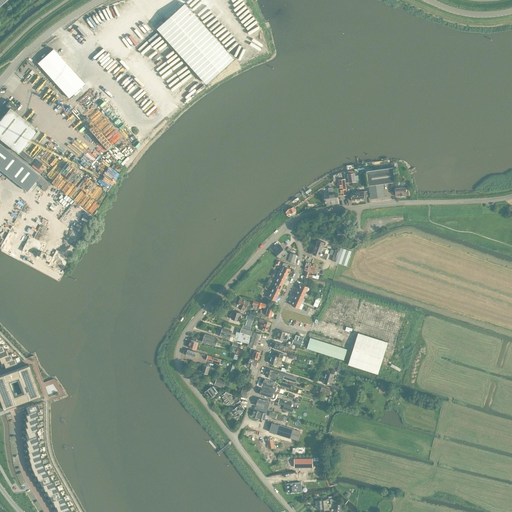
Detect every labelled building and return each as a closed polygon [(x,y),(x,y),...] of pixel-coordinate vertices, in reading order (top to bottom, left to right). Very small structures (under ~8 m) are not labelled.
[(157,28),(184,58),(192,68),(206,83),(233,59),(184,4),(157,28)] [(37,63),(69,98),(84,84),(53,49),(37,63)] [(37,129),(14,111),(17,107),(9,100),(0,111),(0,113),(3,115),(0,119),(0,138),(30,163),(33,158),(22,149),(37,129)] [(41,187),(44,190),(50,183),(0,143),(0,169),(27,191),(35,180),(42,186),(41,187)] [(368,185),(370,198),(385,196),(383,183),(395,181),(393,167),(395,167),(394,163),(390,163),(390,165),(389,165),(389,168),(366,171),(368,185)] [(354,173),(345,174),(346,183),(350,182),(356,181),(356,182),(353,182),(354,186),(356,186),(357,186),(355,176),(354,173)] [(340,195),(347,194),(345,179),(338,180),(340,195)] [(395,183),(391,183),(392,190),(392,194),(395,193),(396,196),(400,195),(400,196),(406,196),(406,195),(407,195),(408,194),(407,192),(407,191),(406,191),(406,187),(395,188),(395,183)] [(326,202),(326,204),(339,203),(337,193),(329,194),(329,192),(324,193),(325,202),(326,202)] [(329,235),(322,233),(320,238),(330,241),(331,237),(328,236),(329,235)] [(274,251),(280,257),(282,255),(284,256),(286,254),(285,253),(286,251),(281,245),(274,251)] [(333,256),(331,260),(342,264),(347,265),(351,251),(338,247),(337,250),(335,249),(335,250),(331,249),(329,254),(333,256)] [(284,266),(281,271),(288,274),(291,269),(284,266)] [(281,271),(279,276),(286,280),(288,274),(281,271)] [(279,276),(276,282),(283,285),(286,280),(279,276)] [(276,282),(274,287),(281,290),(283,285),(276,282)] [(302,284),(299,289),(306,292),(308,287),(302,284)] [(274,287),(271,292),(278,295),(281,290),(274,287)] [(299,289),(297,295),(303,298),(306,292),(299,289)] [(276,301),(278,295),(271,292),(269,297),(276,301)] [(297,295),(294,300),(301,303),(303,298),(297,295)] [(364,296),(363,301),(374,304),(375,299),(364,296)] [(236,306),(240,308),(244,310),(245,307),(248,302),(241,298),(236,306)] [(299,308),(301,303),(294,300),(292,305),(299,308)] [(363,301),(361,306),(372,309),(374,304),(363,301)] [(265,308),(263,314),(266,315),(271,316),(274,309),(268,307),(269,305),(266,305),(265,308)] [(361,306),(360,311),(371,314),(372,309),(361,306)] [(399,307),(397,314),(403,316),(402,318),(407,320),(410,311),(399,307)] [(240,315),(240,313),(234,311),(231,319),(238,321),(239,317),(241,317),(241,315),(240,315)] [(360,311),(358,316),(369,319),(371,314),(360,311)] [(358,316),(357,321),(368,325),(369,319),(358,316)] [(395,319),(393,325),(405,329),(407,320),(402,318),(401,321),(395,319)] [(267,331),(269,324),(270,322),(260,319),(259,322),(262,322),(259,329),(267,331)] [(357,321),(355,326),(366,330),(368,325),(357,321)] [(393,325),(392,331),(403,335),(405,329),(393,325)] [(239,336),(238,340),(248,343),(247,346),(254,348),(256,349),(260,334),(261,331),(256,330),(256,331),(254,331),(242,327),(240,333),(239,336)] [(311,328),(307,340),(313,342),(313,341),(316,330),(311,328)] [(277,337),(277,339),(282,341),(283,339),(284,338),(286,339),(287,336),(285,335),(286,332),(279,330),(277,337)] [(316,330),(313,341),(319,343),(322,332),(316,330)] [(392,331),(389,338),(390,338),(395,340),(395,342),(400,344),(403,335),(392,331)] [(220,336),(229,339),(229,340),(237,343),(238,340),(239,336),(240,333),(236,332),(235,335),(233,334),(232,336),(223,333),(223,332),(221,332),(220,336)] [(322,332),(319,343),(324,344),(327,333),(322,332)] [(327,333),(324,344),(329,346),(333,335),(327,333)] [(203,338),(217,342),(213,341),(213,340),(215,341),(217,337),(205,334),(203,338)] [(293,339),(292,344),(301,347),(304,337),(299,335),(297,341),(293,339)] [(333,335),(329,346),(335,348),(338,337),(333,335)] [(338,337),(335,348),(340,349),(344,338),(338,337)] [(202,342),(214,345),(216,346),(217,342),(203,338),(202,342)] [(344,338),(340,349),(346,351),(349,340),(344,338)] [(196,349),(197,348),(198,348),(197,350),(202,351),(203,350),(199,349),(200,345),(199,345),(200,343),(198,343),(199,342),(191,339),(189,347),(196,349)] [(364,341),(362,347),(373,350),(375,344),(364,341)] [(276,342),(274,348),(281,350),(282,350),(283,344),(276,342)] [(362,347),(360,353),(372,356),(373,350),(362,347)] [(5,350),(0,351),(0,357),(9,354),(7,349),(5,350)] [(188,349),(186,355),(194,357),(197,358),(199,353),(198,352),(196,352),(188,349)] [(250,353),(249,357),(252,357),(252,358),(258,359),(260,352),(254,350),(252,349),(250,353)] [(272,354),(270,358),(282,362),(284,354),(276,351),(275,355),(272,354)] [(387,352),(385,358),(398,362),(401,353),(395,351),(394,354),(387,352)] [(9,354),(0,357),(0,361),(0,363),(3,362),(13,358),(11,353),(9,354)] [(360,353),(359,359),(370,362),(372,356),(360,353)] [(208,355),(206,360),(216,363),(218,363),(219,359),(208,355)] [(13,358),(3,362),(5,367),(17,363),(15,358),(13,358)] [(250,358),(248,364),(247,367),(251,368),(252,365),(256,366),(257,361),(250,358)] [(385,358),(384,365),(390,367),(389,369),(395,371),(398,362),(385,358)] [(359,359),(357,364),(368,368),(370,362),(359,359)] [(29,364),(0,374),(0,401),(3,409),(40,395),(29,364)] [(208,374),(209,370),(212,370),(212,371),(216,372),(217,369),(210,366),(210,367),(204,365),(202,372),(208,374)] [(283,377),(283,379),(295,383),(297,378),(278,372),(274,370),(267,368),(265,376),(271,377),(276,379),(276,375),(283,377)] [(382,370),(380,376),(393,380),(395,371),(389,369),(388,372),(384,370),(382,370)] [(326,371),(325,375),(333,378),(334,374),(334,373),(335,371),(332,370),(331,373),(326,371)] [(332,382),(333,378),(325,375),(323,383),(330,385),(331,382),(332,382)] [(263,382),(262,386),(272,390),(276,391),(277,386),(273,385),(263,382)] [(216,394),(216,393),(218,392),(213,385),(205,391),(210,398),(216,394)] [(319,393),(328,395),(330,389),(321,387),(319,393)] [(259,394),(268,396),(267,398),(272,399),(273,399),(275,398),(277,393),(270,390),(269,391),(261,388),(259,394)] [(225,393),(222,395),(224,399),(229,405),(234,401),(233,399),(232,398),(232,397),(231,396),(230,397),(229,395),(228,394),(226,392),(225,393)] [(233,407),(237,404),(241,401),(239,399),(238,399),(234,402),(231,405),(233,407)] [(278,403),(283,405),(291,407),(292,403),(279,399),(278,403)] [(37,404),(26,409),(28,414),(36,411),(39,410),(37,404)] [(242,412),(241,411),(244,409),(241,404),(233,410),(237,416),(242,412)] [(255,406),(253,411),(266,415),(267,410),(261,408),(255,406)] [(28,414),(25,415),(27,421),(36,417),(39,417),(36,411),(28,414)] [(253,411),(252,416),(264,420),(266,415),(253,411)] [(275,418),(285,422),(287,417),(270,412),(269,416),(275,418)] [(27,421),(25,422),(27,427),(36,424),(38,423),(36,417),(27,421)] [(269,431),(271,432),(297,440),(300,431),(272,423),(269,431)] [(27,427),(25,428),(27,434),(37,430),(38,429),(36,424),(27,427)] [(27,434),(25,434),(27,440),(37,436),(39,435),(37,430),(27,434)] [(266,432),(269,450),(274,448),(271,432),(269,431),(266,432)] [(27,440),(25,440),(27,446),(37,442),(39,442),(37,436),(27,440)] [(27,446),(26,447),(28,452),(38,448),(39,448),(37,442),(27,446)] [(28,452),(27,452),(29,458),(40,454),(38,448),(28,452)] [(29,458),(28,458),(30,464),(41,460),(42,460),(40,454),(29,458)] [(294,459),(294,468),(313,467),(313,459),(294,459)] [(30,464),(29,464),(31,470),(32,469),(43,466),(41,460),(30,464)] [(43,466),(32,469),(34,475),(46,471),(44,465),(43,466)] [(46,471),(34,475),(36,480),(37,480),(48,476),(46,471)] [(48,476),(37,480),(39,486),(41,485),(51,481),(49,476),(48,476)] [(51,481),(41,485),(43,492),(44,491),(54,488),(52,481),(51,481)] [(287,484),(287,486),(287,489),(288,493),(302,491),(301,482),(287,484)] [(54,488),(44,491),(46,497),(49,496),(57,493),(55,487),(54,488)] [(57,493),(49,496),(51,501),(52,501),(62,497),(60,492),(57,493)] [(62,497),(52,501),(53,505),(55,505),(65,501),(63,496),(62,497)] [(65,501),(55,505),(58,511),(68,507),(66,501),(65,501)]
